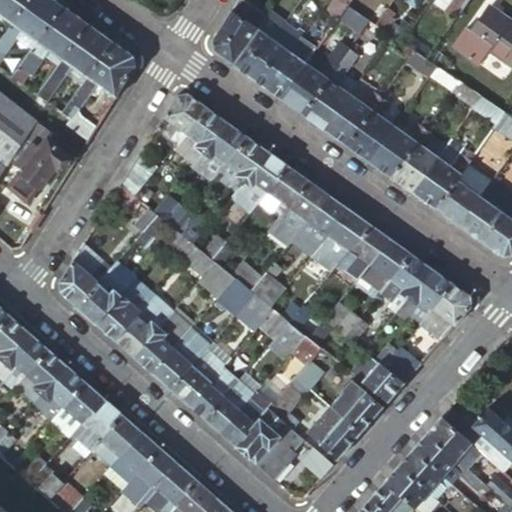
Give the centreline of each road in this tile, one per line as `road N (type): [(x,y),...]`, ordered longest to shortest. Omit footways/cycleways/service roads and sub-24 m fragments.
road 1 (residential): [(175,54),(508,291)]
road 2 (residential): [(17,291),(267,511)]
road 3 (residential): [(320,511),(508,291)]
road 4 (unclassified): [(17,291),(175,54)]
